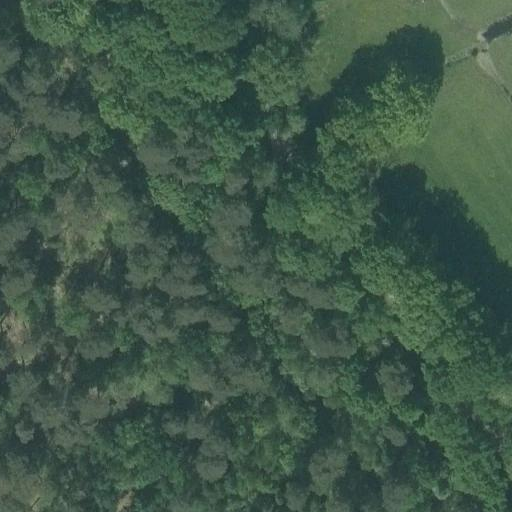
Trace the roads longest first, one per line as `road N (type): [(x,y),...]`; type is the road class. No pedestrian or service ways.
road 1 (track): [(511,462),(168,0)]
road 2 (track): [(327,213),(130,339),(67,361),(0,362)]
